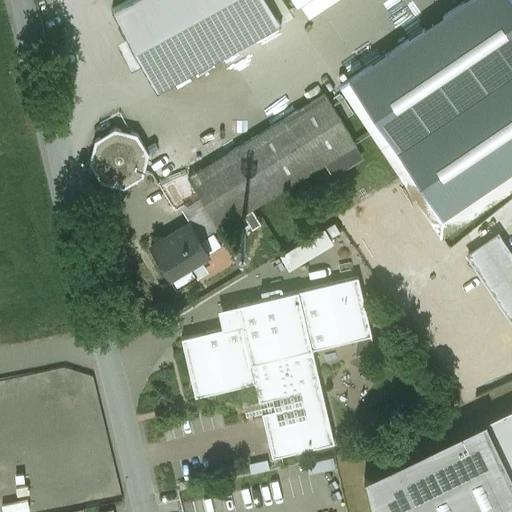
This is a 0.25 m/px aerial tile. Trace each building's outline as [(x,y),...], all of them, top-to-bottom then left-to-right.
[(128,0),(113,9),(127,36),(143,63),(157,91),(238,47),(294,16),(288,7),(283,0),(128,0)] [(511,0),(467,0),(351,79),(353,82),(343,89),(441,235),(511,187),(511,0)] [(143,63),(127,36),(117,41),(133,69),(143,63)] [(273,125),(188,177),(200,197),(219,228),(356,145),(324,94),(283,119),(273,125)] [(137,134),(114,129),(94,141),(89,163),(101,183),(123,188),(143,176),(149,154),(137,134)] [(182,168),(157,184),(175,213),(200,197),(188,177),(182,168)] [(261,224),(252,210),(244,215),(252,230),(261,224)] [(190,223),(151,247),(170,278),(177,289),(196,277),(189,266),(221,246),(213,233),(201,241),(190,223)] [(335,224),(325,230),(331,239),(340,233),(335,224)] [(323,231),(282,256),(289,268),(331,243),(323,231)] [(511,252),(498,231),(466,254),(511,323),(511,252)] [(358,277),(219,310),(223,328),(182,338),(196,395),(255,382),(273,456),(334,442),(312,349),(371,335),(358,277)] [(511,408),(486,422),(511,477),(511,408)] [(511,511),(511,477),(486,422),(364,480),(371,511),(511,511)]
